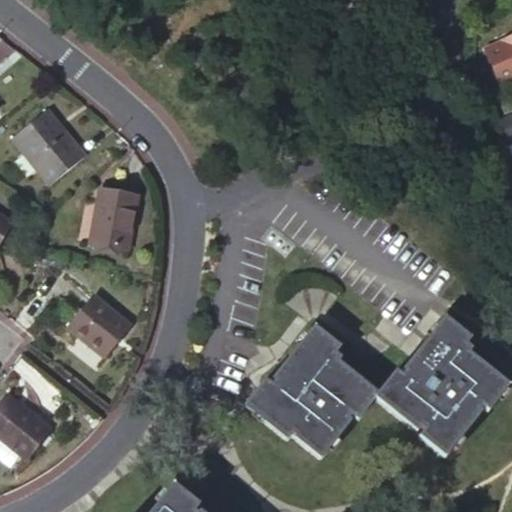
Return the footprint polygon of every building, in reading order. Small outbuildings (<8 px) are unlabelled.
[(511,35),(499,41),(511,72),(511,35)] [(47,110),(10,140),(48,188),(85,158),(47,110)] [(135,198),(99,191),(89,244),(125,251),(135,198)] [(0,239),(9,225),(0,219),(0,239)] [(129,327),(92,297),(64,330),(102,361),(129,327)] [(374,395),(372,397),(414,431),(416,428),(421,432),(416,438),(441,458),(476,413),(473,410),(477,406),(484,411),(504,386),(464,354),(467,350),(461,346),(466,339),(441,319),(399,371),(402,373),(399,378),(392,372),(374,395)] [(374,395),(334,363),(337,359),(332,355),(337,348),(312,328),(270,380),(273,382),(269,386),(263,382),(243,406),(284,439),(289,433),(294,437),(293,439),(318,458),(347,421),(344,419),(348,414),(354,420),(372,397),(374,395)] [(48,432),(5,397),(0,402),(0,442),(24,462),(48,432)] [(190,511),(195,506),(170,487),(150,511),(190,511)]
